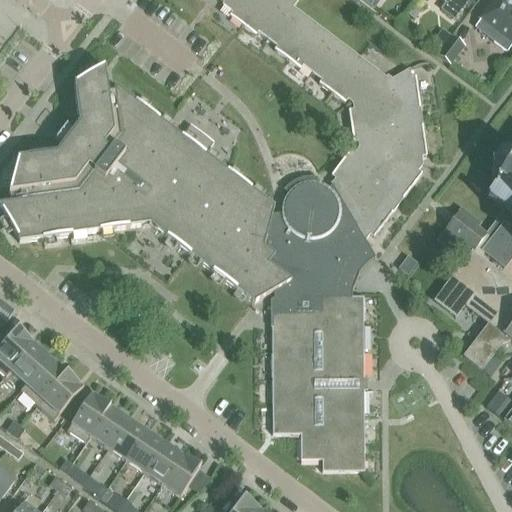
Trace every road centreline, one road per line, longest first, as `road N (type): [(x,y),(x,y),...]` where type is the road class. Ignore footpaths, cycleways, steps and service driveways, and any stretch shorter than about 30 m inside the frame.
road 1 (residential): [(0,267),(323,511)]
road 2 (residential): [(510,511),(426,362)]
road 3 (residential): [(0,124),(95,0)]
